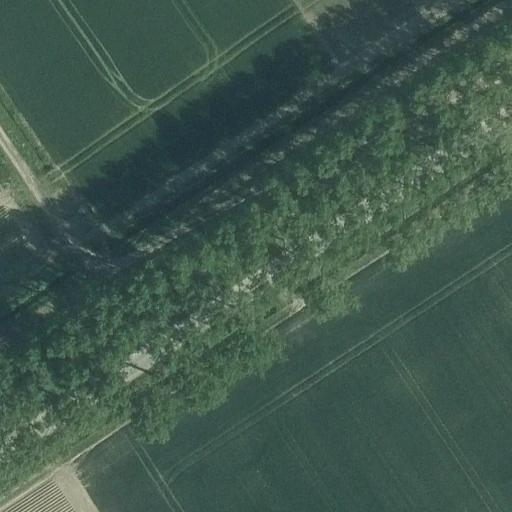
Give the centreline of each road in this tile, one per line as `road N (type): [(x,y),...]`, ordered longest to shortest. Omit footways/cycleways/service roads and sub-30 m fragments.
road 1 (track): [(0,139),(80,254),(114,266),(269,182),(511,75)]
road 2 (unclassified): [(0,456),(511,116)]
